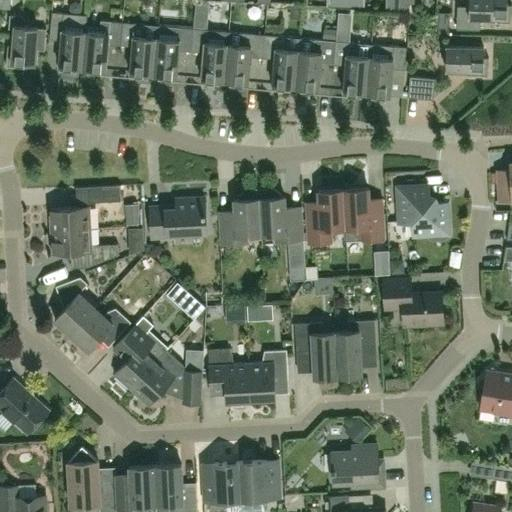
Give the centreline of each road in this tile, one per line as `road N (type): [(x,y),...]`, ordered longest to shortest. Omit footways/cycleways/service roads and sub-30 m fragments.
road 1 (residential): [(474,331),(470,271),(481,208),(476,172),(461,155),(362,146),(259,157),(105,123),(46,119),(0,127)]
road 2 (residential): [(409,405),(320,409),(301,430),(132,439),(15,330),(10,186),(0,158)]
